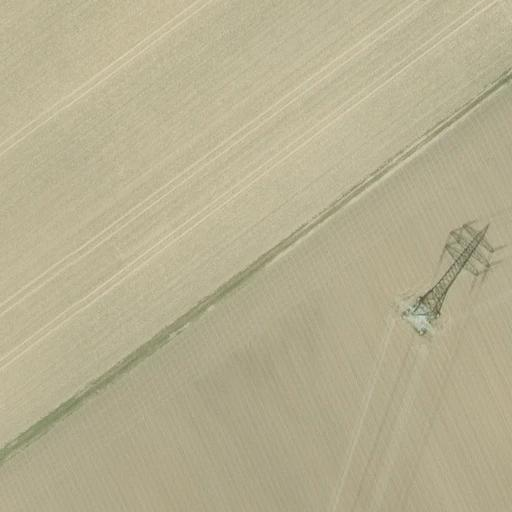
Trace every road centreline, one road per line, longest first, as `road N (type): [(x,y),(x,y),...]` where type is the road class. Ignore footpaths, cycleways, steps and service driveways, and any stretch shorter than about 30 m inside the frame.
road 1 (track): [(0,464),(511,75)]
road 2 (track): [(151,352),(270,511)]
